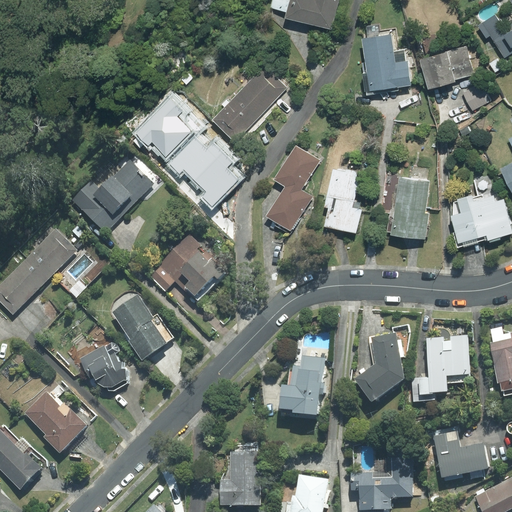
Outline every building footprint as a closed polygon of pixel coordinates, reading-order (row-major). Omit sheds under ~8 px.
[(290,0),(286,18),(332,30),(339,4),(339,0),(290,0)] [(511,0),(509,2),(511,6),(511,22),(510,24),(511,26),(511,30),(509,33),(496,13),(483,22),(507,57),(511,52),(511,0)] [(407,61),(396,63),(392,34),(361,39),(365,62),(362,63),(366,90),(411,84),(407,61)] [(466,45),(421,59),(430,89),(475,76),(466,45)] [(499,58),(486,63),(493,77),(505,71),(499,58)] [(265,65),(212,120),(235,142),(288,88),(265,65)] [(490,100),(481,82),(463,92),(472,110),(490,100)] [(201,129),(165,168),(193,194),(202,184),(207,189),(234,160),(201,129)] [(511,134),(508,137),(511,144),(511,162),(499,169),(511,198),(511,134)] [(320,160),(296,145),(274,179),(286,186),(267,216),(291,231),(314,196),(302,189),(320,160)] [(155,186),(130,162),(101,191),(93,183),(73,202),(106,235),(155,186)] [(346,172),(333,169),(325,207),(329,208),(325,226),(357,233),(362,210),(353,208),(360,172),(347,169),(346,172)] [(431,180),(398,176),(390,236),(427,241),(430,213),(427,213),(431,180)] [(449,217),(459,248),(511,232),(511,230),(503,200),(496,203),(494,196),(476,201),(473,192),(456,197),(461,213),(449,217)] [(57,231),(0,286),(0,302),(13,316),(78,252),(57,231)] [(191,236),(149,276),(165,293),(175,283),(197,305),(227,276),(213,261),(208,265),(200,257),(206,251),(191,236)] [(138,298),(113,315),(131,343),(130,345),(143,365),(168,347),(167,346),(174,340),(158,316),(153,320),(138,298)] [(501,328),(491,330),(493,345),(490,346),(501,402),(511,399),(511,334),(503,336),(501,328)] [(403,378),(400,360),(405,359),(403,342),(397,343),(396,334),(371,339),(375,368),(353,386),(371,408),(405,380),(403,378)] [(444,344),(443,339),(425,340),(428,399),(447,398),(446,387),(471,386),(469,337),(449,338),(450,343),(444,344)] [(103,348),(80,361),(86,375),(89,374),(96,385),(104,391),(112,391),(124,385),(127,385),(127,373),(123,373),(123,365),(118,366),(115,356),(118,354),(119,350),(116,346),(112,345),(103,348)] [(324,379),(325,360),(301,358),(300,370),(289,369),(287,391),(282,391),(280,415),(281,415),(280,417),(288,418),(288,416),(293,416),(293,419),(318,422),(321,388),(318,388),(319,379),(324,379)] [(46,394),(24,415),(46,438),(44,440),(60,457),(84,434),(88,430),(64,405),(61,409),(46,394)] [(457,428),(432,432),(441,483),(489,475),(484,447),(461,451),(457,428)] [(0,433),(0,471),(20,493),(42,471),(27,455),(25,457),(0,433)] [(260,454),(231,455),(231,483),(221,483),(221,509),(232,509),(261,508),(260,454)] [(357,482),(351,483),(351,495),(361,495),(361,511),(391,511),(392,500),(413,500),(412,460),(391,460),(391,476),(357,477),(357,482)] [(482,511),(503,511),(511,508),(511,476),(474,496),(482,511)] [(323,511),(328,482),(299,478),(296,500),(292,499),(291,510),(287,509),(286,511),(323,511)]
